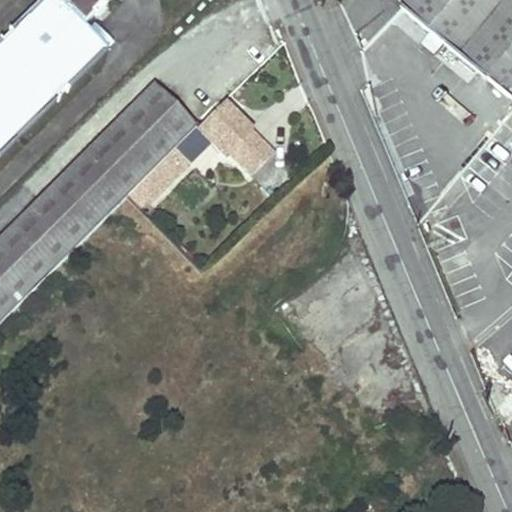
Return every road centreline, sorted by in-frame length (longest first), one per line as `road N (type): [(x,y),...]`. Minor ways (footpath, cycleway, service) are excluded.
road 1 (unclassified): [(509,511),(293,0)]
road 2 (unknown): [(511,308),(451,165),(451,147),(475,107)]
road 3 (unknown): [(384,0),(382,23),(392,36),(475,107)]
